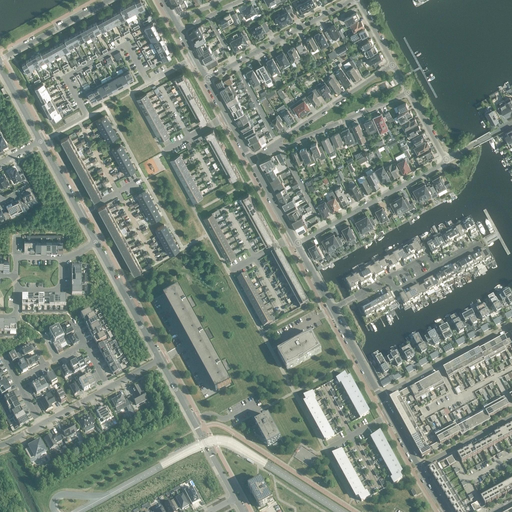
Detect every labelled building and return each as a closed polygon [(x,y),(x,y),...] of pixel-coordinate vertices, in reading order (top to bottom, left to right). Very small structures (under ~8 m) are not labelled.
[(135,3),(139,10),(139,11),(140,11),(144,8),(146,7),(145,4),(143,5),(140,0),(135,3)] [(186,2),(184,0),(174,5),(177,11),(182,9),(183,11),(186,9),(185,7),(186,7),(186,6),(188,6),(185,2),(186,2)] [(317,0),(316,0),(308,0),(306,1),(305,0),(304,0),(301,2),(302,3),(297,6),(301,14),(306,11),(316,5),(314,2),(317,0)] [(135,2),(130,4),(135,14),(140,12),(139,11),(139,10),(135,3),(135,2)] [(130,4),(125,7),(130,17),(135,14),(130,4)] [(254,9),(252,4),(248,6),(248,7),(242,11),(246,19),(256,13),(257,15),(261,13),(257,7),(254,9)] [(293,12),(289,5),(285,8),(287,12),(276,18),(278,21),(277,22),(279,25),(280,25),(281,25),(281,26),(285,24),(284,23),(287,21),(288,22),(292,20),(291,19),(292,19),(289,14),(293,12)] [(125,7),(120,10),(121,11),(121,10),(125,18),(126,19),(130,17),(125,7)] [(121,11),(116,13),(121,23),(126,20),(126,19),(125,18),(121,10),(121,11)] [(116,13),(111,16),(116,24),(117,26),(121,23),(116,13)] [(359,18),(357,13),(345,19),(347,24),(359,18)] [(231,16),(230,14),(224,17),(225,19),(220,21),(223,27),(233,21),(235,25),(238,23),(237,20),(233,14),(231,16)] [(111,16),(107,18),(111,27),(116,24),(111,16)] [(107,18),(102,21),(106,29),(107,29),(111,27),(107,18)] [(97,24),(100,31),(102,34),(108,30),(107,29),(106,29),(102,21),(97,24)] [(359,23),(358,21),(351,25),(354,31),(364,26),(361,21),(359,23)] [(268,28),(265,22),(255,27),(256,29),(255,30),(254,30),(253,30),(254,31),(252,32),(255,37),(257,36),(259,38),(263,36),(262,33),(265,31),(265,30),(268,28)] [(96,23),(91,26),(95,34),(100,31),(97,24),(96,23)] [(153,23),(144,28),(147,33),(155,28),(153,23)] [(327,29),(333,39),(340,36),(334,25),(327,29)] [(91,26),(85,28),(91,38),(96,35),(95,34),(91,26)] [(193,32),(190,34),(193,40),(194,40),(203,35),(202,33),(204,31),(201,26),(192,31),(193,32)] [(85,28),(80,31),(86,41),(91,38),(85,28)] [(147,33),(145,34),(148,39),(150,38),(158,33),(155,28),(147,33)] [(365,28),(362,30),(362,29),(350,36),(351,36),(355,41),(354,42),(355,41),(359,39),(359,38),(357,36),(361,34),(362,37),(362,38),(365,36),(365,35),(365,36),(363,34),(367,32),(365,28)] [(80,31),(75,34),(80,44),(86,41),(80,31)] [(158,33),(150,38),(152,42),(152,43),(153,42),(160,38),(158,33)] [(320,35),(319,33),(315,35),(316,37),(315,37),(317,40),(316,40),(318,45),(319,44),(321,48),(323,47),(324,48),(328,46),(327,44),(328,44),(325,39),(324,37),(322,34),(320,35)] [(75,34),(70,37),(75,47),(80,44),(75,34)] [(203,35),(194,40),(193,40),(193,41),(194,41),(196,46),(196,47),(197,47),(204,42),(206,41),(203,36),(203,35)] [(249,39),(246,35),(244,37),(243,36),(243,35),(243,36),(239,38),(238,36),(234,38),(235,40),(231,42),(235,49),(235,50),(236,50),(240,47),(243,46),(247,44),(247,43),(246,41),(249,39)] [(70,37),(64,40),(65,41),(69,48),(70,50),(75,47),(70,37)] [(152,42),(151,43),(154,48),(156,47),(164,42),(162,37),(161,37),(160,38),(153,42),(152,43),(152,42)] [(317,47),(312,37),(307,40),(309,44),(307,45),(310,51),(317,47)] [(366,38),(358,42),(360,46),(363,45),(365,48),(373,44),(371,39),(368,40),(366,38)] [(65,41),(60,44),(65,54),(71,51),(70,50),(69,48),(65,41)] [(154,48),(151,49),(154,54),(157,52),(158,51),(167,47),(164,42),(156,47),(154,48)] [(205,44),(204,42),(197,47),(197,48),(196,49),(200,55),(201,54),(202,55),(201,56),(202,57),(212,52),(209,46),(207,47),(205,44)] [(303,45),(301,43),(300,44),(300,43),(300,44),(298,45),(297,45),(298,45),(296,46),(302,56),(309,52),(305,44),(303,45)] [(60,44),(55,46),(60,56),(65,54),(60,44)] [(374,53),(377,51),(374,45),(371,47),(371,48),(368,49),(367,49),(364,51),(367,57),(371,55),(370,55),(374,53)] [(55,46),(50,49),(55,57),(56,59),(60,56),(55,46)] [(158,51),(157,52),(159,57),(161,56),(168,52),(169,52),(167,47),(158,51)] [(294,48),(293,47),(290,49),(291,49),(288,51),(291,56),(288,57),(292,64),(295,62),(294,61),(300,57),(294,47),(294,48)] [(50,49),(45,52),(50,60),(55,57),(50,49)] [(41,54),(45,61),(45,62),(45,63),(46,64),(51,62),(50,60),(45,52),(41,54)] [(159,57),(158,57),(158,58),(161,63),(163,62),(163,61),(164,62),(167,61),(166,60),(171,57),(168,52),(161,56),(159,57)] [(216,58),(212,52),(202,57),(203,59),(206,63),(215,58),(216,58)] [(280,61),(277,63),(280,69),(284,67),(283,66),(285,69),(290,66),(289,63),(283,53),(283,52),(279,54),(280,55),(277,56),(280,61)] [(40,53),(35,56),(41,66),(45,63),(45,62),(45,61),(41,54),(40,53)] [(383,60),(379,54),(368,61),(369,62),(368,62),(370,66),(371,65),(371,66),(372,66),(373,67),(378,63),(383,60)] [(35,56),(31,58),(36,68),(41,66),(35,56)] [(26,61),(26,62),(27,62),(30,69),(31,69),(32,71),(36,68),(31,58),(26,61)] [(218,63),(215,58),(206,63),(207,66),(209,68),(218,63)] [(280,73),(272,59),(267,61),(269,64),(267,65),(272,74),(276,72),(278,75),(280,73)] [(355,65),(352,60),(349,62),(351,65),(345,69),(353,80),(359,76),(353,67),(355,65)] [(26,62),(22,65),(24,70),(22,71),(24,74),(26,72),(27,75),(32,72),(32,71),(31,69),(30,69),(27,62),(26,62)] [(264,63),(256,68),(261,76),(259,77),(261,81),(263,80),(264,80),(266,84),(272,81),(270,77),(271,76),(264,63)] [(127,67),(122,69),(123,72),(123,73),(128,81),(133,78),(129,70),(127,67)] [(252,73),(251,70),(247,73),(249,78),(251,81),(254,86),(260,83),(254,72),(252,73)] [(350,82),(342,70),(335,74),(344,87),(350,82)] [(123,72),(118,75),(119,77),(123,85),(129,82),(128,81),(123,73),(123,72)] [(186,79),(183,74),(175,78),(178,84),(186,79)] [(332,78),(326,81),(334,93),(340,89),(336,84),(338,82),(333,74),(330,76),(332,78)] [(118,75),(112,78),(113,80),(118,88),(123,85),(119,77),(118,75)] [(105,78),(100,80),(102,83),(103,85),(107,94),(113,91),(108,82),(107,81),(105,78)] [(112,78),(107,81),(108,82),(113,91),(118,88),(113,80),(112,78)] [(230,78),(223,82),(221,80),(216,83),(220,90),(229,85),(233,83),(230,78)] [(189,84),(186,79),(178,84),(181,89),(189,84)] [(102,83),(97,86),(102,96),(107,94),(103,85),(102,83)] [(326,84),(325,83),(321,85),(322,87),(319,89),(325,99),(330,96),(327,92),(330,90),(326,84)] [(43,84),(34,88),(37,93),(45,88),(43,84)] [(192,90),(189,84),(181,89),(183,94),(192,90)] [(89,85),(83,88),(85,91),(91,101),(96,98),(91,89),(91,88),(89,85)] [(229,85),(220,90),(222,93),(231,89),(229,85)] [(91,89),(96,98),(97,99),(102,96),(97,86),(91,89)] [(45,88),(37,93),(40,98),(48,93),(50,92),(47,87),(45,88)] [(231,89),(222,93),(224,97),(233,92),(231,89)] [(320,95),(315,89),(308,94),(309,95),(308,96),(315,106),(320,102),(317,97),(320,95)] [(194,95),(192,90),(183,94),(186,99),(194,95)] [(233,92),(224,97),(226,101),(235,96),(233,92)] [(48,93),(40,98),(42,102),(50,99),(51,98),(48,93)] [(150,99),(147,93),(138,98),(139,98),(142,103),(150,99)] [(197,100),(194,95),(186,99),(189,105),(197,100)] [(239,100),(236,95),(235,96),(226,101),(229,106),(239,100)] [(310,101),(306,96),(297,102),(305,114),(308,112),(308,110),(310,109),(306,104),(310,101)] [(42,102),(41,103),(44,108),(52,103),(54,102),(51,98),(51,97),(51,98),(50,99),(42,102)] [(153,104),(150,99),(142,103),(144,109),(153,104)] [(200,105),(197,100),(189,105),(192,110),(200,105)] [(229,106),(232,111),(241,106),(238,101),(229,106)] [(511,112),(505,101),(499,103),(501,106),(501,107),(498,109),(501,114),(504,113),(505,115),(511,112)] [(52,103),(44,108),(46,113),(55,108),(57,107),(54,102),(52,103)] [(305,114),(297,102),(289,108),(292,113),(296,111),(299,116),(301,115),(302,115),(305,114)] [(408,108),(406,103),(397,107),(399,112),(408,108)] [(155,109),(153,104),(144,109),(147,114),(155,109)] [(203,111),(200,105),(192,110),(195,115),(203,111)] [(284,105),(277,110),(280,115),(281,114),(284,118),(285,119),(288,123),(288,124),(290,123),(292,121),(294,120),(294,119),(288,110),(284,105)] [(235,117),(244,112),(241,106),(232,111),(235,117)] [(55,108),(46,113),(49,117),(50,117),(57,113),(59,112),(57,107),(55,108)] [(158,115),(155,109),(147,114),(150,119),(158,115)] [(500,118),(496,109),(492,111),(492,110),(491,111),(491,109),(485,112),(488,118),(489,117),(490,119),(492,123),(497,120),(500,118)] [(57,113),(50,117),(53,122),(58,119),(58,120),(61,118),(61,117),(63,116),(60,111),(59,112),(57,113)] [(206,116),(203,111),(195,115),(198,120),(206,116)] [(239,125),(248,120),(245,115),(248,114),(247,111),(244,112),(235,117),(239,125)] [(405,112),(397,116),(400,122),(413,115),(410,111),(406,114),(405,112)] [(161,120),(158,115),(150,119),(153,124),(161,120)] [(282,120),(278,115),(276,117),(277,118),(272,121),(278,130),(283,127),(280,122),(282,120)] [(108,122),(105,116),(96,121),(99,126),(108,122)] [(209,122),(206,116),(198,120),(201,126),(209,122)] [(380,120),(378,116),(374,118),(380,132),(388,129),(383,119),(380,120)] [(366,121),(370,131),(376,128),(372,119),(366,121)] [(417,123),(415,119),(410,122),(409,120),(401,124),(405,130),(417,123)] [(164,125),(161,120),(153,124),(156,130),(164,125)] [(243,132),(252,127),(253,127),(251,128),(250,126),(251,126),(248,120),(240,125),(242,131),(243,130),(244,132),(243,132)] [(110,127),(108,122),(99,126),(102,131),(110,127)] [(362,132),(359,124),(353,127),(359,141),(367,137),(365,131),(362,132)] [(167,131),(164,125),(156,130),(159,135),(167,131)] [(420,129),(418,126),(406,132),(409,137),(418,133),(417,131),(420,129)] [(113,132),(110,127),(102,131),(104,136),(113,132)] [(256,132),(253,127),(252,127),(243,132),(246,137),(256,132)] [(216,135),(213,129),(205,134),(208,139),(216,135)] [(351,135),(348,129),(342,132),(348,144),(356,140),(354,134),(351,135)] [(170,136),(167,131),(159,135),(162,140),(161,140),(161,141),(170,136)] [(116,137),(113,132),(104,136),(107,142),(116,137)] [(256,132),(246,137),(248,141),(250,144),(259,138),(256,132)] [(343,144),(338,133),(332,136),(336,147),(343,144)] [(425,136),(424,133),(423,134),(422,133),(413,138),(413,139),(412,140),(414,144),(416,144),(423,141),(422,139),(425,137),(424,137),(425,136)] [(219,140),(216,135),(208,139),(211,145),(219,140)] [(72,141),(69,136),(60,141),(63,146),(72,141)] [(262,145),(259,138),(250,144),(253,150),(253,149),(255,152),(261,148),(259,146),(262,145)] [(331,145),(328,138),(322,140),(324,145),(323,145),(326,152),(327,151),(330,157),(335,155),(335,153),(336,152),(333,144),(331,145)] [(222,145),(219,140),(211,145),(214,150),(222,145)] [(75,146),(72,141),(63,146),(66,151),(75,146)] [(426,143),(425,142),(414,148),(415,149),(414,149),(416,153),(417,153),(418,154),(428,148),(428,147),(429,146),(427,142),(426,143)] [(318,147),(316,143),(311,145),(315,156),(318,154),(321,160),(326,158),(321,146),(318,147)] [(123,150),(120,145),(112,150),(115,155),(123,150)] [(225,151),(222,145),(214,150),(217,155),(225,151)] [(77,151),(75,146),(66,151),(69,156),(77,151)] [(307,150),(306,147),(300,150),(305,162),(308,161),(310,164),(316,162),(310,149),(307,150)] [(434,155),(431,149),(430,150),(417,157),(416,158),(419,164),(420,163),(427,160),(427,159),(426,159),(426,158),(428,157),(428,158),(428,159),(433,156),(434,155)] [(126,155),(123,150),(115,155),(117,160),(126,155)] [(80,156),(77,151),(69,156),(71,161),(80,156)] [(228,156),(225,151),(217,155),(220,160),(228,156)] [(298,154),(296,152),(291,154),(296,165),(303,162),(299,154),(298,154)] [(183,160),(180,154),(171,159),(172,159),(175,164),(183,160)] [(129,160),(126,155),(117,160),(120,165),(129,160)] [(83,161),(80,156),(71,161),(74,166),(83,161)] [(231,161),(228,156),(220,160),(223,166),(231,161)] [(410,162),(406,156),(404,158),(405,160),(398,163),(403,172),(404,172),(405,173),(408,171),(407,170),(410,169),(407,164),(410,162)] [(271,157),(267,159),(267,160),(260,163),(265,172),(272,168),(273,168),(276,166),(275,166),(271,157)] [(131,165),(129,160),(120,165),(123,170),(131,165)] [(186,165),(183,160),(175,164),(178,170),(186,165)] [(86,166),(83,161),(74,166),(77,171),(86,166)] [(234,166),(231,161),(223,166),(225,171),(234,166)] [(399,170),(395,163),(392,165),(392,164),(385,167),(392,179),(398,175),(396,171),(399,170)] [(134,170),(131,165),(123,170),(126,175),(134,170)] [(189,170),(186,165),(178,170),(181,175),(189,170)] [(88,171),(86,166),(77,171),(80,176),(88,171)] [(236,172),(234,166),(225,171),(228,176),(236,172)] [(390,180),(383,167),(376,170),(382,181),(384,179),(386,182),(390,180)] [(272,168),(265,172),(270,181),(277,176),(273,168),(272,168)] [(13,170),(9,172),(14,182),(18,179),(20,182),(26,179),(23,173),(19,175),(16,169),(13,170)] [(192,176),(189,170),(181,175),(184,180),(192,176)] [(91,176),(88,171),(80,176),(82,181),(91,176)] [(379,180),(374,171),(367,175),(374,188),(379,186),(376,182),(379,180)] [(239,177),(236,172),(228,176),(231,182),(236,179),(236,180),(238,178),(239,177)] [(0,185),(1,188),(1,189),(2,188),(9,184),(4,175),(4,174),(4,175),(0,176),(0,185)] [(273,186),(273,187),(282,182),(283,181),(280,175),(277,176),(270,181),(271,180),(274,186),(273,186)] [(94,181),(91,176),(82,181),(85,186),(94,181)] [(195,181),(192,176),(184,180),(186,185),(195,181)] [(438,176),(434,178),(435,179),(433,180),(436,184),(433,186),(437,193),(446,188),(440,176),(438,177),(438,176)] [(372,190),(366,179),(359,183),(365,193),(372,190)] [(97,186),(94,181),(85,186),(88,191),(97,186)] [(197,186),(195,181),(186,185),(189,191),(197,186)] [(273,187),(276,192),(285,187),(282,182),(273,187)] [(349,188),(350,191),(352,196),(353,195),(355,199),(361,195),(355,185),(349,188)] [(427,189),(425,185),(423,185),(419,187),(425,197),(425,198),(426,200),(432,197),(430,195),(433,193),(430,188),(427,189)] [(99,191),(97,186),(88,191),(91,196),(99,191)] [(200,192),(197,186),(189,191),(192,196),(200,192)] [(23,192),(21,193),(23,196),(22,196),(24,200),(22,202),(26,210),(29,208),(27,203),(26,204),(26,203),(31,200),(33,204),(37,202),(35,198),(36,198),(32,191),(31,191),(29,187),(25,189),(25,190),(25,189),(26,191),(23,193),(23,192)] [(285,187),(276,192),(279,197),(288,192),(285,187)] [(342,190),(340,187),(335,190),(343,205),(349,202),(343,191),(342,190)] [(425,197),(419,187),(415,189),(416,190),(414,191),(416,195),(414,197),(417,202),(420,201),(419,200),(425,198),(425,197)] [(102,196),(99,191),(91,196),(93,201),(102,196)] [(149,196),(146,191),(137,196),(140,201),(149,196)] [(336,197),(332,191),(329,193),(332,199),(328,201),(333,211),(337,209),(337,208),(339,206),(335,198),(336,197)] [(203,197),(200,192),(192,196),(195,201),(195,202),(197,201),(199,200),(199,199),(203,197)] [(279,197),(282,203),(291,199),(287,193),(279,197)] [(248,194),(247,194),(240,198),(243,204),(252,199),(249,194),(248,194)] [(151,201),(149,196),(140,201),(143,206),(151,201)] [(405,202),(402,197),(401,198),(400,197),(396,199),(402,210),(408,207),(410,206),(407,200),(405,202)] [(285,209),(295,203),(293,198),(282,203),(285,209)] [(11,204),(6,206),(10,214),(17,210),(18,212),(22,210),(24,214),(27,213),(20,199),(20,200),(17,202),(16,201),(16,202),(12,205),(11,204)] [(254,205),(252,199),(243,204),(246,209),(254,205)] [(402,210),(396,199),(392,201),(393,202),(391,203),(394,207),(391,209),(394,215),(397,213),(398,215),(404,212),(402,210)] [(154,206),(151,201),(143,206),(145,211),(154,206)] [(324,202),(323,201),(321,203),(320,204),(321,204),(318,205),(324,216),(329,213),(327,211),(329,210),(325,202),(324,202)] [(285,209),(288,214),(298,209),(295,203),(285,209)] [(109,209),(106,204),(98,209),(101,214),(109,209)] [(257,210),(254,205),(246,209),(249,214),(257,210)] [(157,212),(154,206),(145,211),(148,216),(157,212)] [(381,208),(377,210),(377,211),(376,211),(379,216),(376,217),(379,223),(382,221),(382,222),(388,219),(386,214),(387,214),(385,211),(384,211),(382,208),(381,208)] [(0,218),(4,216),(5,219),(9,217),(6,212),(3,214),(1,210),(0,209),(0,218)] [(112,214),(109,209),(101,214),(103,219),(112,214)] [(298,209),(288,214),(292,221),(301,216),(297,209),(298,209)] [(260,215),(257,210),(249,214),(252,220),(260,215)] [(160,217),(157,212),(148,216),(151,222),(160,217)] [(215,219),(212,213),(205,217),(205,218),(204,218),(207,224),(215,219)] [(115,220),(112,214),(103,219),(106,224),(115,220)] [(263,221),(260,215),(252,220),(255,225),(263,221)] [(306,221),(302,215),(301,216),(292,221),(293,223),(294,223),(294,224),(295,227),(303,223),(306,221)] [(370,221),(367,216),(366,217),(365,216),(361,218),(368,231),(374,228),(373,226),(375,225),(372,219),(370,221)] [(368,231),(361,218),(357,220),(358,221),(356,222),(359,227),(356,228),(359,234),(362,232),(363,234),(368,231)] [(218,225),(215,219),(207,224),(210,229),(218,225)] [(118,225),(115,220),(106,224),(109,229),(118,225)] [(266,226),(263,221),(255,225),(258,230),(266,226)] [(307,229),(303,223),(295,227),(299,233),(307,229)] [(472,224),(471,223),(467,225),(466,223),(463,225),(467,233),(470,231),(471,234),(476,231),(472,224)] [(120,230),(118,225),(109,229),(112,234),(120,230)] [(167,230),(164,225),(155,230),(158,235),(167,230)] [(221,230),(218,225),(210,229),(213,234),(221,230)] [(467,233),(463,225),(463,227),(461,228),(460,227),(456,229),(461,239),(466,237),(464,234),(467,233)] [(269,231),(266,226),(258,230),(261,235),(269,231)] [(348,227),(347,226),(343,228),(344,229),(343,230),(345,234),(342,236),(345,241),(348,240),(349,242),(355,238),(352,233),(353,232),(351,229),(351,230),(349,226),(348,227)] [(461,239),(456,229),(456,231),(453,233),(452,231),(449,233),(453,241),(455,239),(457,241),(461,239)] [(123,235),(120,230),(112,234),(114,239),(123,235)] [(170,235),(167,230),(158,235),(161,240),(170,235)] [(224,235),(221,230),(213,234),(216,239),(224,235)] [(272,236),(269,231),(261,235),(264,241),(272,236)] [(453,241),(449,233),(448,233),(449,234),(447,236),(446,234),(442,237),(447,247),(451,244),(450,242),(453,241)] [(336,239),(334,234),(332,235),(332,234),(328,237),(334,247),(339,244),(339,245),(342,243),(339,237),(336,239)] [(126,240),(123,235),(114,239),(117,244),(126,240)] [(172,240),(170,235),(161,240),(164,245),(172,240)] [(227,240),(224,235),(216,239),(219,245),(227,240)] [(275,242),(272,236),(264,241),(267,246),(272,243),(275,242)] [(334,247),(328,237),(324,239),(323,240),(325,245),(323,246),(326,252),(328,250),(329,252),(335,249),(334,247)] [(434,241),(440,251),(443,250),(442,249),(447,247),(442,237),(441,237),(442,238),(438,240),(438,239),(434,241)] [(128,245),(126,240),(117,244),(120,249),(128,245)] [(175,245),(172,240),(164,245),(166,250),(175,245)] [(230,246),(227,240),(219,245),(222,250),(230,246)] [(429,248),(433,255),(437,252),(437,253),(440,251),(434,241),(431,242),(432,244),(428,246),(429,248)] [(419,245),(418,243),(414,245),(413,244),(410,246),(414,253),(417,252),(418,254),(423,252),(419,245)] [(312,252),(309,254),(312,259),(315,258),(316,260),(322,256),(315,244),(314,245),(314,244),(310,246),(310,247),(309,248),(312,252)] [(131,250),(128,245),(120,249),(123,254),(131,250)] [(178,250),(175,245),(166,250),(169,255),(178,250)] [(233,251),(230,246),(222,250),(225,255),(233,251)] [(414,253),(410,246),(410,247),(408,248),(407,247),(403,249),(408,259),(413,257),(411,255),(414,253)] [(408,259),(403,249),(403,250),(403,251),(400,253),(399,252),(396,253),(400,261),(402,260),(404,262),(408,259)] [(489,255),(485,249),(481,251),(482,254),(479,255),(483,263),(487,261),(486,260),(490,257),(489,256),(489,255)] [(134,255),(131,250),(123,254),(125,259),(134,255)] [(282,255),(279,250),(276,251),(271,254),(274,260),(282,255)] [(236,256),(233,251),(225,255),(228,261),(236,256)] [(400,261),(396,253),(395,253),(396,255),(394,256),(393,255),(389,257),(394,267),(398,265),(397,262),(400,261)] [(477,256),(475,254),(471,257),(476,267),(476,266),(476,265),(479,263),(480,264),(483,263),(479,255),(477,256)] [(137,260),(134,255),(125,259),(128,264),(137,260)] [(285,261),(282,255),(274,260),(277,265),(285,261)] [(394,267),(389,257),(388,257),(389,259),(385,261),(385,259),(381,261),(386,269),(388,267),(389,270),(394,267)] [(476,267),(471,257),(466,259),(468,261),(465,263),(469,270),(469,269),(471,268),(472,269),(476,267)] [(139,265),(137,260),(128,264),(131,269),(139,265)] [(288,266),(285,261),(277,265),(280,270),(288,266)] [(386,269),(381,261),(382,263),(380,264),(379,263),(374,265),(380,275),(384,272),(383,270),(386,269)] [(462,264),(461,262),(457,264),(462,274),(461,273),(465,271),(466,272),(469,270),(465,263),(462,264)] [(462,274),(457,264),(452,267),(453,269),(451,271),(455,278),(454,277),(457,275),(458,277),(462,274)] [(142,270),(139,265),(131,269),(134,275),(142,270)] [(380,275),(374,265),(375,266),(371,268),(370,267),(367,269),(371,277),(374,275),(375,277),(380,275)] [(291,271),(288,266),(280,270),(283,276),(291,271)] [(371,277),(367,269),(368,270),(365,272),(365,270),(360,273),(366,283),(370,280),(369,278),(371,277)] [(448,272),(447,270),(442,272),(448,282),(447,281),(451,279),(452,280),(455,278),(451,271),(448,272)] [(294,276),(291,271),(283,276),(286,281),(294,276)] [(448,282),(442,272),(438,275),(439,277),(437,278),(441,286),(440,285),(443,283),(443,285),(448,282)] [(366,283),(360,273),(361,274),(357,276),(356,275),(353,277),(357,284),(360,283),(361,285),(366,283)] [(249,280),(246,275),(238,279),(241,285),(249,280)] [(297,282),(294,276),(286,281),(288,286),(297,282)] [(357,284),(353,277),(350,278),(351,280),(347,282),(348,284),(347,284),(351,291),(356,288),(355,286),(357,284)] [(434,280),(433,278),(428,280),(434,290),(433,288),(437,286),(438,288),(441,286),(437,278),(434,280)] [(252,286),(249,280),(241,285),(244,290),(252,286)] [(434,290),(428,280),(424,282),(425,285),(422,286),(426,294),(427,294),(426,292),(428,291),(429,292),(434,290)] [(299,287),(297,282),(288,286),(291,291),(299,287)] [(420,288),(418,285),(414,288),(419,298),(420,298),(419,296),(423,294),(423,296),(426,294),(422,286),(420,288)] [(255,291),(252,286),(244,290),(246,295),(255,291)] [(302,292),(299,287),(291,291),(294,297),(302,292)] [(212,380),(218,391),(231,384),(225,373),(224,373),(218,363),(220,362),(208,341),(207,342),(201,331),(202,331),(191,309),(189,310),(184,300),(185,299),(179,288),(166,295),(172,306),(170,307),(175,318),(178,317),(189,338),(187,339),(193,350),(195,348),(207,370),(204,371),(210,381),(212,380)] [(384,299),(388,306),(391,305),(390,303),(394,301),(393,299),(390,293),(391,292),(388,288),(385,289),(387,294),(385,295),(386,297),(384,299)] [(419,298),(414,288),(409,290),(411,292),(408,294),(412,302),(412,301),(412,300),(414,299),(415,300),(419,298)] [(507,289),(498,294),(499,297),(502,303),(504,305),(508,303),(510,305),(511,303),(511,297),(511,296),(510,294),(509,292),(507,289)] [(258,296),(255,291),(246,295),(249,301),(258,296)] [(305,298),(302,292),(294,297),(297,302),(305,298)] [(405,295),(404,293),(400,296),(403,302),(404,304),(408,302),(409,303),(412,302),(408,294),(405,295)] [(488,297),(496,313),(502,310),(493,294),(488,297)] [(260,301),(258,296),(249,301),(252,306),(260,301)] [(308,303),(305,298),(297,302),(300,308),(308,304),(307,303),(308,303)] [(381,300),(380,298),(375,300),(381,310),(380,309),(384,307),(385,308),(388,306),(384,299),(381,300)] [(381,310),(375,300),(371,303),(372,305),(369,307),(374,314),(373,313),(375,311),(376,313),(381,310)] [(263,307),(260,301),(252,306),(255,311),(263,307)] [(367,308),(366,306),(361,308),(365,315),(366,317),(370,315),(370,316),(374,314),(369,307),(367,308)] [(476,310),(482,320),(490,316),(484,306),(476,310)] [(266,312),(263,307),(255,311),(258,316),(266,312)] [(89,310),(80,315),(83,320),(92,315),(89,310)] [(269,317),(266,312),(258,316),(261,322),(269,317)] [(462,318),(465,323),(469,320),(472,326),(477,323),(472,312),(462,318)] [(92,315),(83,320),(86,324),(85,324),(85,325),(95,319),(96,319),(93,314),(94,314),(93,314),(92,315)] [(450,318),(459,333),(464,330),(456,314),(450,318)] [(272,323),(269,317),(261,322),(264,327),(265,327),(272,323)] [(88,329),(98,324),(95,319),(85,325),(88,329)] [(100,329),(98,324),(88,329),(91,334),(100,329)] [(70,326),(63,330),(66,336),(74,332),(70,326)] [(439,330),(445,341),(453,336),(447,326),(439,330)] [(58,329),(57,327),(50,331),(55,340),(62,336),(58,329)] [(100,329),(91,334),(93,339),(103,334),(100,329)] [(424,338),(427,344),(432,341),(435,346),(440,343),(438,339),(436,335),(434,333),(424,338)] [(67,336),(73,346),(79,343),(74,335),(72,336),(71,334),(67,336)] [(106,339),(103,334),(93,339),(96,344),(106,339)] [(322,352),(312,334),(278,352),(287,370),(322,352)] [(413,338),(421,354),(427,351),(418,335),(413,338)] [(506,341),(504,337),(499,340),(504,349),(509,346),(508,344),(507,343),(506,341)] [(63,338),(53,344),(57,352),(62,349),(60,346),(66,343),(63,338)] [(505,351),(504,349),(499,340),(494,342),(500,354),(505,351)] [(107,342),(98,347),(100,352),(109,347),(107,342)] [(500,354),(494,342),(489,345),(495,357),(500,354)] [(495,357),(489,345),(484,348),(489,357),(490,360),(495,357)] [(23,360),(25,359),(29,357),(27,354),(33,352),(30,346),(21,350),(24,356),(22,357),(23,360)] [(109,347),(100,352),(103,356),(112,351),(109,347)] [(401,351),(407,361),(415,357),(409,347),(401,351)] [(489,357),(484,348),(479,351),(479,350),(478,350),(484,360),(489,357)] [(485,361),(484,360),(478,350),(473,352),(480,364),(485,361)] [(112,351),(103,356),(105,361),(114,356),(112,351)] [(16,355),(14,352),(8,355),(12,362),(16,360),(17,362),(22,359),(19,353),(16,355)] [(480,364),(473,352),(468,355),(475,367),(480,364)] [(387,359),(390,364),(395,361),(397,367),(403,364),(397,353),(387,359)] [(29,357),(25,359),(29,366),(38,361),(34,355),(31,357),(30,356),(29,357)] [(375,359),(384,374),(389,371),(381,355),(375,359)] [(475,367),(468,355),(463,358),(468,367),(470,369),(475,367)] [(114,356),(105,361),(108,365),(117,360),(114,356)] [(80,358),(75,361),(80,370),(86,367),(84,362),(83,363),(80,358)] [(468,367),(463,358),(458,361),(463,370),(468,367)] [(117,360),(108,365),(110,370),(119,365),(117,360)] [(23,361),(18,364),(21,369),(19,370),(21,374),(28,370),(23,361)] [(75,361),(70,364),(72,369),(71,369),(73,374),(80,370),(75,361)] [(465,372),(463,370),(458,361),(453,363),(458,372),(460,375),(465,372)] [(458,372),(453,363),(448,366),(453,375),(458,372)] [(119,365),(110,370),(113,375),(122,370),(119,365)] [(453,375),(448,366),(443,369),(448,378),(453,375)] [(65,367),(60,370),(64,378),(70,376),(65,367)] [(445,384),(438,373),(433,376),(440,387),(445,384)] [(47,377),(52,386),(57,383),(52,374),(51,374),(50,374),(47,375),(48,376),(47,376),(47,377)] [(347,379),(345,374),(336,379),(339,384),(349,379),(349,378),(347,379)] [(95,385),(90,375),(84,378),(89,388),(95,385)] [(440,387),(433,376),(429,378),(434,387),(435,390),(440,387)] [(84,378),(78,381),(80,386),(81,385),(84,391),(89,388),(84,378)] [(434,387),(429,378),(424,381),(429,390),(434,387)] [(47,389),(42,379),(37,382),(42,392),(47,389)] [(352,384),(349,379),(339,384),(341,383),(344,388),(352,384)] [(430,392),(429,390),(424,381),(419,383),(425,395),(430,392)] [(37,382),(31,385),(34,390),(35,393),(36,395),(37,395),(37,394),(42,392),(37,382)] [(77,393),(79,393),(79,392),(77,389),(79,387),(77,383),(75,385),(75,384),(69,387),(74,396),(78,394),(77,394),(77,393)] [(425,395),(419,383),(414,386),(421,397),(425,395)] [(355,389),(352,384),(344,388),(346,393),(355,389)] [(0,392),(1,396),(11,390),(8,385),(0,389),(0,392)] [(141,393),(137,386),(131,389),(134,395),(135,395),(136,396),(132,398),(136,406),(147,400),(143,393),(141,393)] [(421,397),(414,386),(410,388),(409,387),(409,388),(412,392),(411,392),(412,393),(416,400),(421,397)] [(412,392),(409,388),(389,398),(392,403),(401,398),(401,399),(412,393),(411,392),(412,392)] [(357,394),(355,389),(346,393),(349,398),(357,394)] [(66,400),(62,391),(55,395),(57,399),(58,398),(61,403),(66,400)] [(315,397),(312,392),(304,397),(307,402),(305,403),(315,397)] [(47,398),(40,401),(46,411),(53,408),(51,405),(55,403),(50,393),(46,396),(47,398)] [(4,399),(6,404),(15,399),(12,394),(4,399)] [(360,399),(357,394),(349,398),(352,403),(360,399)] [(112,403),(111,404),(113,406),(114,407),(114,406),(115,409),(116,409),(118,412),(126,407),(131,416),(135,414),(127,400),(124,401),(121,396),(118,398),(117,399),(115,400),(115,399),(115,400),(111,402),(112,403)] [(315,397),(305,403),(308,407),(316,403),(314,398),(315,397)] [(401,398),(392,403),(395,408),(404,403),(401,399),(401,398)] [(492,401),(494,403),(499,413),(504,410),(499,401),(497,398),(492,401)] [(509,407),(504,398),(499,401),(504,410),(509,407)] [(15,399),(6,404),(9,408),(18,403),(17,401),(16,399),(15,399)] [(363,404),(360,399),(352,403),(355,408),(363,404)] [(406,402),(404,403),(395,408),(397,413),(409,407),(406,402)] [(9,408),(8,409),(10,414),(11,414),(11,413),(20,408),(18,403),(9,408)] [(319,408),(316,403),(308,407),(310,412),(319,408)] [(499,413),(494,403),(489,406),(494,415),(499,413)] [(366,409),(363,404),(355,408),(357,413),(366,409)] [(96,412),(94,414),(96,417),(96,418),(98,421),(101,419),(103,423),(106,421),(106,422),(108,421),(110,419),(113,417),(111,414),(112,414),(110,410),(109,410),(107,406),(105,407),(105,406),(102,408),(101,408),(99,410),(99,409),(99,410),(96,411),(96,412)] [(494,415),(489,406),(484,409),(485,412),(489,418),(494,415)] [(411,412),(409,407),(397,413),(400,418),(411,412)] [(11,414),(13,418),(23,413),(20,408),(11,413),(11,414)] [(321,412),(319,408),(310,412),(313,417),(321,412)] [(369,414),(366,409),(357,413),(360,418),(369,414)] [(324,417),(321,412),(313,417),(315,422),(324,417)] [(414,417),(411,412),(400,418),(403,423),(414,417)] [(475,415),(476,417),(481,426),(486,423),(481,414),(479,412),(475,415)] [(485,412),(481,414),(486,423),(491,421),(489,418),(485,412)] [(13,418),(12,419),(15,423),(17,422),(26,418),(23,413),(13,418)] [(90,415),(78,422),(82,430),(88,427),(90,430),(94,428),(92,425),(95,424),(90,415)] [(326,422),(324,417),(315,422),(318,426),(326,422)] [(417,422),(414,417),(403,423),(405,428),(415,423),(417,422)] [(481,426),(476,417),(471,419),(476,428),(481,426)] [(17,422),(19,427),(28,423),(26,418),(17,422)] [(476,428),(471,419),(466,422),(471,431),(476,428)] [(281,439),(271,420),(257,428),(268,447),(281,439)] [(329,427),(326,422),(318,426),(321,431),(329,427)] [(449,425),(450,427),(455,436),(460,434),(461,436),(462,436),(455,425),(456,424),(454,422),(449,425)] [(456,425),(456,424),(455,425),(462,436),(466,434),(461,425),(460,422),(456,425)] [(471,431),(466,422),(461,425),(466,434),(471,431)] [(417,428),(415,423),(405,428),(408,433),(417,428)] [(72,425),(62,431),(66,438),(67,437),(68,440),(75,436),(73,434),(76,432),(79,430),(76,425),(73,426),(72,425)] [(332,431),(329,427),(321,431),(323,436),(332,431)] [(455,436),(450,427),(445,430),(450,439),(455,436)] [(420,433),(417,428),(408,433),(411,438),(420,433)] [(509,437),(505,428),(505,429),(504,430),(503,429),(499,431),(504,439),(509,437)] [(450,439),(445,430),(440,433),(445,442),(450,439)] [(334,436),(332,431),(323,436),(326,441),(334,436)] [(504,439),(499,431),(500,432),(498,433),(498,432),(494,434),(499,442),(504,439)] [(422,432),(420,433),(411,438),(414,443),(423,438),(425,437),(422,432)] [(382,438),(379,433),(371,438),(373,443),(382,438)] [(445,442),(440,433),(435,436),(439,442),(439,443),(439,442),(441,444),(445,442)] [(51,435),(44,439),(50,450),(57,446),(56,444),(62,441),(58,434),(52,438),(51,435)] [(499,442),(494,434),(494,435),(493,436),(493,435),(489,437),(493,445),(499,442)] [(493,445),(489,437),(489,438),(488,438),(487,438),(484,440),(488,448),(493,445)] [(385,443),(382,438),(373,443),(376,448),(385,443)] [(426,443),(423,438),(414,443),(416,448),(426,443)] [(488,448),(484,440),(484,441),(483,441),(482,441),(478,443),(483,451),(488,448)] [(46,453),(39,441),(36,443),(36,442),(32,444),(32,445),(29,447),(29,448),(25,450),(30,461),(40,455),(41,456),(46,453)] [(439,443),(439,442),(428,448),(419,453),(422,458),(442,447),(441,444),(439,442),(439,443)] [(387,448),(385,443),(376,448),(379,453),(387,448)] [(428,448),(426,443),(416,448),(419,453),(428,448)] [(483,451),(478,443),(479,443),(477,444),(473,446),(478,454),(483,451)] [(478,454),(473,446),(472,447),(468,449),(472,457),(478,454)] [(390,453),(387,448),(379,453),(382,458),(390,453)] [(472,457),(468,449),(467,450),(466,449),(463,452),(467,460),(472,457)] [(344,455),(342,450),(333,454),(336,459),(344,455)] [(467,460),(463,452),(462,452),(463,452),(461,453),(461,452),(457,455),(462,463),(467,460)] [(393,458),(390,453),(382,458),(384,463),(393,458)] [(347,460),(344,455),(336,459),(339,464),(347,460)] [(455,463),(452,456),(446,459),(449,466),(455,463)] [(395,463),(393,458),(384,463),(387,468),(395,463)] [(350,464),(347,460),(339,464),(341,469),(350,464)] [(398,468),(395,463),(387,468),(390,473),(398,468)] [(352,469),(350,464),(341,469),(344,474),(352,469)] [(440,471),(437,464),(429,469),(430,471),(433,475),(441,471),(440,471)] [(401,473),(398,468),(390,473),(392,478),(391,479),(401,473)] [(355,474),(352,469),(344,474),(346,478),(355,474)] [(444,477),(441,471),(433,475),(434,477),(437,482),(445,477),(444,477)] [(401,473),(391,479),(394,484),(402,479),(399,474),(401,473)] [(357,479),(355,474),(346,478),(349,483),(357,479)] [(448,484),(445,477),(437,482),(438,483),(438,484),(440,488),(441,488),(449,484),(449,483),(448,484)] [(273,500),(261,479),(248,487),(260,508),(273,500)] [(360,483),(357,479),(349,483),(352,488),(360,483)] [(363,488),(360,483),(352,488),(354,493),(363,488)] [(511,491),(507,483),(502,486),(506,494),(506,493),(507,493),(508,493),(511,491)] [(452,490),(449,484),(441,488),(442,490),(444,495),(445,494),(453,490),(452,490)] [(506,494),(502,486),(497,489),(501,497),(501,496),(502,495),(503,496),(506,494)] [(185,492),(192,504),(192,505),(193,505),(199,501),(200,501),(199,501),(197,496),(196,495),(195,493),(192,488),(193,488),(192,488),(186,491),(185,492)] [(365,493),(363,488),(354,493),(357,497),(367,492),(365,493)] [(501,497),(497,489),(491,492),(496,500),(496,499),(497,498),(497,499),(501,497)] [(456,496),(453,490),(445,494),(448,501),(449,501),(457,496),(456,496)] [(370,497),(367,492),(357,497),(357,498),(359,497),(361,502),(370,497)] [(496,500),(491,492),(486,494),(491,503),(491,502),(490,502),(492,501),(492,502),(496,500)] [(491,503),(486,494),(481,497),(485,505),(486,504),(487,505),(491,503)] [(179,503),(182,509),(184,508),(185,509),(188,507),(188,506),(183,496),(177,499),(176,498),(174,500),(176,505),(179,503)] [(460,503),(457,496),(449,501),(450,503),(452,507),(453,507),(461,503),(460,503)] [(174,500),(165,505),(168,511),(176,511),(176,510),(179,509),(176,505),(174,500)] [(471,506),(474,511),(475,511),(481,509),(477,502),(471,506)] [(464,509),(461,503),(453,507),(454,509),(455,511),(459,511),(465,509),(464,509)]
